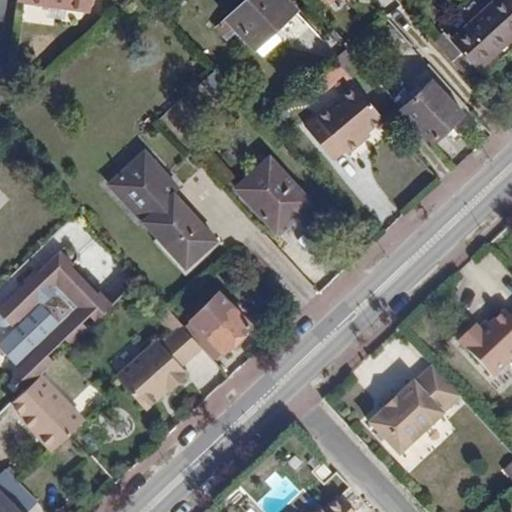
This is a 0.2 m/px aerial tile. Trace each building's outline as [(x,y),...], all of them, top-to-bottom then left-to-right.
[(17,0),(90,10),(91,0),(17,0)] [(284,0),(246,0),(227,18),(236,28),(231,33),(243,46),(247,41),(252,48),(294,11),(284,0)] [(494,0),(451,40),(471,64),(489,48),(494,52),(511,36),(511,2),(510,0),(494,0)] [(278,29),(289,43),(309,28),(298,14),(278,29)] [(430,37),(461,72),(471,64),(451,40),(439,27),(430,37)] [(359,89),(372,80),(352,56),(339,65),(359,89)] [(401,110),(433,142),(462,113),(432,80),(421,89),(417,86),(410,92),(413,97),(401,110)] [(376,110),(354,83),(304,126),(326,152),(338,142),(340,145),(354,133),(352,131),(361,123),(376,110)] [(352,131),(354,133),(363,126),(361,123),(352,131)] [(142,221),(172,194),(183,183),(149,147),(108,184),(142,221)] [(267,161),(235,190),(272,229),(301,203),(284,184),(287,181),(267,161)] [(172,194),(142,221),(185,267),(214,240),(172,194)] [(62,248),(0,304),(0,312),(13,327),(41,301),(57,287),(77,309),(61,324),(17,364),(15,367),(29,382),(53,360),(48,354),(66,337),(74,345),(90,330),(84,324),(89,319),(96,327),(117,308),(62,248)] [(57,287),(41,301),(61,324),(77,309),(57,287)] [(207,336),(223,352),(252,326),(221,293),(193,319),(207,336)] [(61,324),(41,301),(13,327),(0,339),(0,346),(17,364),(61,324)] [(511,310),(506,316),(502,312),(488,325),(479,331),(476,328),(474,326),(457,342),(490,378),(511,358),(511,310)] [(479,331),(488,325),(484,321),(476,328),(479,331)] [(191,335),(184,327),(163,344),(160,341),(118,377),(127,388),(191,335)] [(170,390),(172,391),(188,379),(186,375),(188,374),(182,367),(203,350),(199,344),(191,335),(127,388),(146,410),(170,390)] [(211,359),(214,363),(223,352),(207,336),(199,344),(203,350),(211,359)] [(460,397),(433,367),(415,384),(414,383),(398,398),(385,409),(369,425),(399,456),(443,415),(441,414),(460,397)] [(45,378),(17,405),(27,417),(26,419),(54,448),(87,422),(45,378)] [(385,409),(398,398),(393,395),(382,405),(385,409)] [(511,461),(502,469),(511,481),(511,461)] [(314,472),(319,478),(323,482),(332,474),(322,465),(314,472)] [(39,511),(2,476),(0,478),(0,511),(39,511)] [(351,511),(338,498),(324,510),(322,511),(351,511)]
